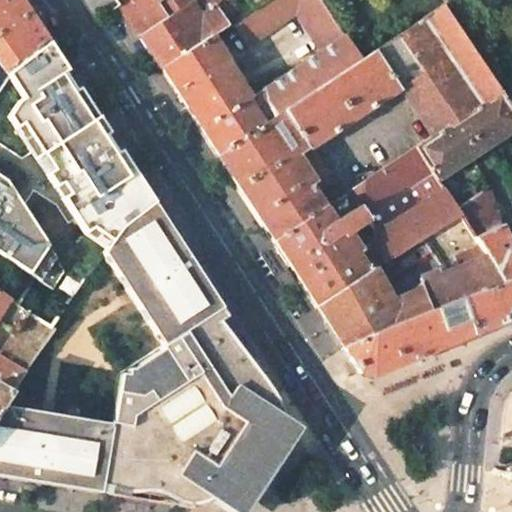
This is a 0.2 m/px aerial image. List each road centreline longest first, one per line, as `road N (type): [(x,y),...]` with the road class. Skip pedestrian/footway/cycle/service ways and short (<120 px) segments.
road 1 (residential): [(64,0),(391,511)]
road 2 (primary): [(511,352),(484,374),(472,403),(462,511)]
